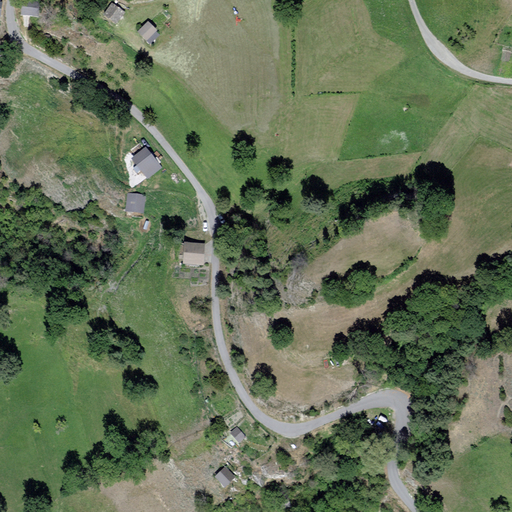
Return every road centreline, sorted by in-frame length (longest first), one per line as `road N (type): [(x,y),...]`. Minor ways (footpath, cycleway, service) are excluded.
road 1 (unclassified): [(11,0),(15,41),(160,134),(211,204),(209,282),(218,336),(245,399),(290,430),(356,404),(400,403),(393,470),(417,511)]
road 2 (unclassified): [(511,84),(446,61),(413,0)]
